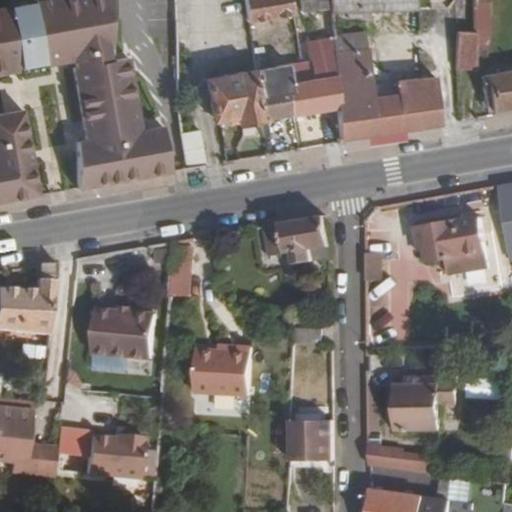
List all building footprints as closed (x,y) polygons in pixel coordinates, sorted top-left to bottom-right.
[(78,190),(170,172),(161,127),(141,131),(126,58),(111,61),(110,0),(38,0),(0,7),(0,75),(72,62),(74,68),(70,69),(84,142),(74,145),(78,190)] [(240,0),(243,19),(290,12),(287,0),(240,0)] [(367,0),(327,0),(329,13),(369,10),(367,0)] [(367,0),(369,10),(415,7),(414,0),(367,0)] [(474,0),(475,29),(455,30),(457,66),(476,65),(476,48),(488,48),(488,29),(490,28),(488,0),(474,0)] [(330,32),(309,36),(310,41),(306,42),(309,59),(312,77),(292,80),(294,113),(338,106),(332,53),(330,32)] [(358,51),(332,53),(338,106),(341,140),(442,121),(433,72),(419,74),(369,81),(366,67),(360,66),(358,51)] [(288,63),(292,80),(312,77),(309,59),(288,63)] [(288,63),(252,70),(261,119),(294,113),(292,80),(288,63)] [(511,64),(487,69),(494,107),(511,104),(511,64)] [(252,70),(205,79),(211,115),(218,119),(237,116),(238,124),(261,119),(252,70)] [(0,151),(1,158),(0,158),(0,202),(47,195),(31,110),(0,115),(0,151)] [(179,132),(186,169),(206,165),(199,128),(179,132)] [(511,258),(511,181),(499,184),(511,258)] [(325,216),(259,228),(260,237),(267,236),(270,254),(294,251),(295,261),(332,255),(325,216)] [(482,216),(418,227),(421,248),(428,248),(429,261),(447,258),(450,272),(491,265),(482,216)] [(195,275),(197,250),(177,248),(175,273),(195,275)] [(382,252),(366,250),(367,278),(380,279),(382,252)] [(39,293),(0,289),(0,330),(43,335),(47,308),(53,309),(58,262),(42,264),(39,293)] [(192,300),(195,275),(175,273),(173,298),(192,300)] [(95,355),(155,360),(159,315),(135,313),(121,312),(99,310),(95,355)] [(324,331),(295,328),(296,342),(323,346),(324,331)] [(220,351),(210,351),(206,392),(251,393),(253,346),(233,346),(233,351),(220,351)] [(196,392),(206,392),(210,351),(198,351),(196,392)] [(408,380),(397,380),(398,432),(441,432),(441,403),(456,403),(456,380),(441,380),(408,380)] [(449,428),(463,429),(463,405),(450,405),(449,428)] [(31,409),(0,406),(0,432),(21,434),(29,435),(31,409)] [(290,458),(335,460),(334,420),(292,418),(290,458)] [(17,470),(57,475),(60,446),(28,443),(29,435),(21,434),(17,470)] [(93,439),(89,476),(143,482),(147,440),(126,438),(126,442),(93,439)] [(406,451),(370,446),(370,466),(431,474),(432,459),(405,455),(406,451)] [(423,475),(396,471),(394,486),(421,490),(423,475)] [(467,511),(469,503),(370,489),(368,511),(467,511)]
